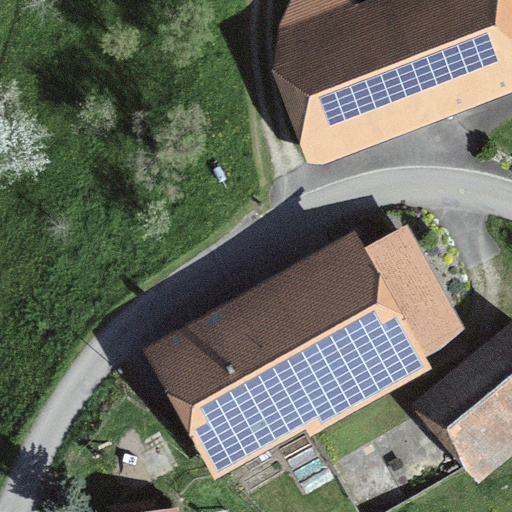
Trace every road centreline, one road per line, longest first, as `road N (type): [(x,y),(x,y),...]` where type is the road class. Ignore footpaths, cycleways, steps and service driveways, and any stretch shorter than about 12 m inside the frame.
road 1 (unclassified): [(511,201),(445,184),(359,194),(285,222),(154,298),(83,367),(21,511)]
road 2 (track): [(285,222),(256,0)]
